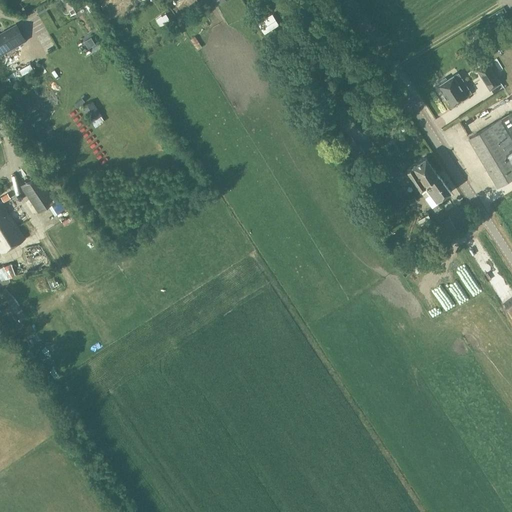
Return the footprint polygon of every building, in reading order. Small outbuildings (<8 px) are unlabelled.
[(61,0),(70,15),(81,8),(76,0),(61,0)] [(272,14),(258,24),(265,34),(279,25),(272,14)] [(0,56),(27,41),(17,24),(0,33),(0,56)] [(182,34),(177,26),(169,32),(174,39),(182,34)] [(190,39),(198,50),(202,47),(195,36),(190,39)] [(84,42),(88,49),(95,45),(91,38),(84,42)] [(45,51),(53,51),(53,43),(45,43),(45,51)] [(16,68),(33,61),(30,53),(13,60),(16,68)] [(487,64),(477,70),(486,84),(496,78),(487,64)] [(462,90),(453,76),(447,80),(445,78),(439,83),(440,85),(439,86),(452,107),(467,97),(466,96),(470,93),(466,88),(462,90)] [(82,108),(91,122),(101,116),(91,101),(82,108)] [(511,112),(501,119),(469,138),(498,186),(511,177),(511,112)] [(352,161),(365,152),(360,144),(358,145),(355,140),(345,147),(348,151),(347,152),(352,161)] [(429,179),(436,174),(425,157),(412,166),(413,167),(408,170),(408,171),(398,178),(404,186),(413,179),(415,182),(412,184),(417,191),(420,189),(421,190),(425,186),(424,185),(430,181),(429,179)] [(437,174),(436,174),(429,179),(430,181),(424,185),(425,186),(427,189),(426,191),(429,195),(431,194),(436,202),(450,191),(437,174)] [(20,186),(39,213),(56,202),(37,175),(20,186)] [(0,198),(3,204),(11,199),(8,194),(0,198)] [(0,250),(2,253),(25,239),(0,201),(0,250)] [(63,227),(74,221),(71,215),(60,220),(63,227)] [(422,225),(431,220),(428,215),(417,221),(420,226),(422,225)] [(436,239),(456,229),(450,218),(434,227),(431,220),(422,225),(428,238),(434,235),(436,239)] [(0,268),(0,278),(1,281),(11,279),(4,266),(0,268)] [(452,276),(443,279),(453,303),(462,300),(452,276)] [(418,298),(427,292),(422,285),(414,291),(418,298)] [(433,291),(445,312),(454,307),(442,286),(433,291)] [(473,287),(464,292),(468,299),(477,294),(473,287)] [(27,317),(6,288),(0,292),(0,307),(14,327),(27,317)] [(467,302),(472,312),(488,305),(484,295),(467,302)] [(430,313),(434,318),(443,313),(439,307),(430,313)] [(48,324),(56,319),(51,312),(43,318),(48,324)] [(30,324),(18,331),(23,339),(35,331),(30,324)]
